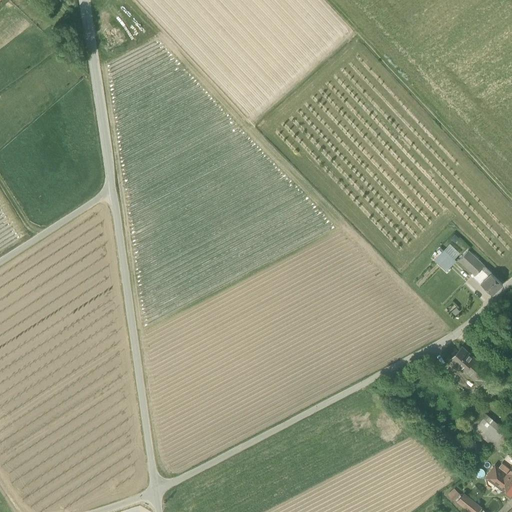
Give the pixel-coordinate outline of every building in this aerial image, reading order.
[(434,261),(446,272),(456,261),(444,250),(440,255),(434,261)] [(473,277),(481,284),(491,273),(467,251),(458,260),(475,275),(473,277)] [(502,284),(491,273),(481,284),(491,294),(502,284)] [(449,358),(462,370),(464,368),(474,358),(462,345),(449,358)] [(474,379),(484,388),(494,378),(474,358),(464,368),(475,378),(474,379)] [(470,426),(492,445),(505,430),(483,411),(470,426)] [(511,435),(505,430),(492,445),(498,450),(511,435)] [(505,492),(511,482),(511,479),(505,474),(494,466),(486,477),(505,492)] [(455,500),(461,491),(454,487),(449,497),(455,500)] [(457,501),(470,511),(476,511),(481,507),(463,494),(457,501)]
